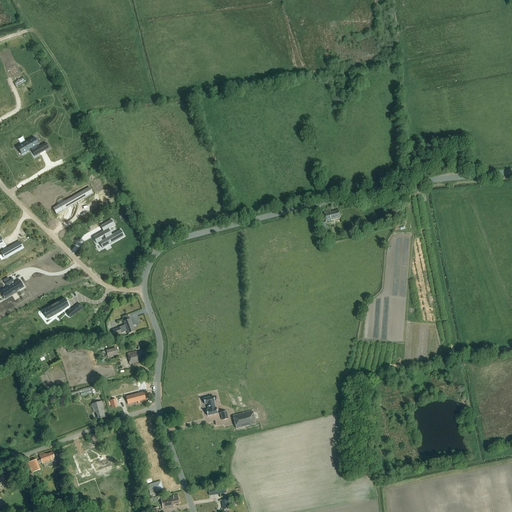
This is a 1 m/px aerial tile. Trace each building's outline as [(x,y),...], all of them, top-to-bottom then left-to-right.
[(35,138),(17,147),(21,154),(30,149),(35,156),(49,148),(46,143),(38,148),(36,145),(38,144),(35,138)] [(85,190),(52,209),(56,215),(88,197),(85,190)] [(326,222),(341,218),(339,210),(330,212),(330,211),(324,212),(326,222)] [(103,231),(93,237),(97,244),(99,243),(102,249),(124,237),(120,230),(112,235),(108,229),(114,225),(111,220),(100,226),(103,231)] [(20,241),(0,252),(5,260),(24,249),(20,241)] [(103,257),(96,264),(104,272),(111,265),(103,257)] [(7,285),(8,285),(8,286),(9,286),(2,290),(5,295),(3,295),(5,300),(19,292),(18,291),(25,287),(21,280),(15,283),(14,281),(15,281),(13,277),(5,282),(7,285)] [(91,301),(94,295),(85,291),(82,296),(91,301)] [(48,320),(60,312),(68,306),(64,299),(43,311),(48,320)] [(78,304),(66,313),(70,318),(82,309),(78,304)] [(135,332),(133,326),(130,319),(123,322),(124,326),(119,327),(122,333),(127,331),(128,334),(135,332)] [(119,327),(112,330),(114,336),(122,333),(119,327)] [(116,348),(106,350),(108,358),(118,355),(116,348)] [(139,360),(148,358),(145,350),(136,352),(136,351),(127,354),(130,364),(139,362),(139,360)] [(110,383),(113,399),(119,398),(117,388),(131,385),(130,379),(110,383)] [(79,390),(81,396),(93,392),(94,394),(96,393),(99,393),(98,387),(92,388),(91,387),(79,390)] [(133,396),(133,394),(128,395),(128,394),(124,395),(126,399),(129,399),(130,404),(137,402),(138,404),(146,402),(144,393),(134,395),(134,396),(133,396)] [(213,402),(215,402),(213,396),(203,399),(205,404),(207,404),(208,410),(206,410),(207,416),(218,414),(216,408),(214,408),(213,402)] [(98,419),(106,417),(101,402),(91,404),(93,412),(96,412),(98,419)] [(252,411),(233,416),(236,429),(255,424),(252,411)] [(38,464),(42,463),(42,464),(55,459),(52,453),(46,455),(46,454),(44,455),(44,454),(39,456),(41,460),(37,461),(37,459),(27,463),(31,473),(40,469),(38,464)] [(101,459),(86,465),(88,469),(90,475),(113,466),(112,464),(108,455),(100,458),(101,459)] [(157,491),(165,489),(163,481),(155,483),(157,491)] [(208,489),(209,496),(226,493),(225,486),(208,489)] [(173,505),(180,504),(178,495),(173,496),(173,497),(161,500),(163,509),(174,507),(173,505)] [(221,501),(223,510),(229,509),(228,505),(231,505),(230,500),(227,501),(227,500),(221,501)]
